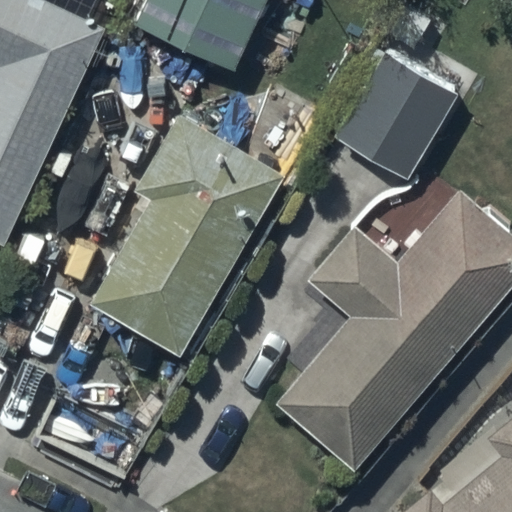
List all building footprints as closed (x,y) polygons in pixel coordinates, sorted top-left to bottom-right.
[(106,12),(79,0),(0,0),(0,225),(7,229),(106,12)] [(139,0),(135,10),(240,59),(261,14),(256,12),(261,0),(139,0)] [(387,39),(337,123),(408,165),(458,81),(387,39)] [(150,183),(89,287),(178,339),(284,158),(182,99),(137,175),(150,183)] [(355,212),(308,267),(341,295),(289,356),(298,364),(277,389),(355,457),(511,277),(511,218),(462,175),(398,248),(355,212)] [(511,511),(511,405),(488,426),(500,440),(449,485),(436,469),(385,511),(511,511)]
